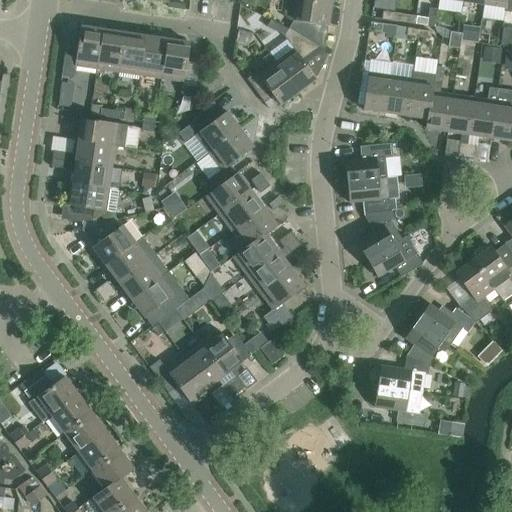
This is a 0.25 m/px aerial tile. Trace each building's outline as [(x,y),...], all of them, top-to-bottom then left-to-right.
[(197,0),(197,21),(221,22),(221,0),(197,0)] [(286,0),(284,16),(287,20),(291,21),(293,21),(288,28),(300,36),(301,36),(320,47),(323,30),(317,29),(317,25),(327,27),(331,4),(301,0),(286,0)] [(506,0),(483,0),(483,4),(504,8),(504,12),(511,12),(511,4),(505,4),(506,0)] [(427,18),(416,17),(414,24),(434,27),(437,10),(428,8),(427,18)] [(393,21),(394,13),(383,12),(381,20),(393,21)] [(394,13),(393,21),(414,24),(416,17),(394,13)] [(370,23),(369,31),(381,33),(386,34),(385,37),(395,39),(397,27),(370,23)] [(76,50),(65,49),(61,76),(73,78),(75,66),(96,69),(102,30),(80,27),(76,50)] [(397,27),(395,39),(405,40),(404,47),(415,49),(417,38),(418,30),(397,27)] [(284,36),(287,41),(270,55),(276,63),(298,92),(316,79),(302,60),(320,47),(301,36),(300,36),(288,28),(284,36)] [(511,29),(503,28),(500,45),(511,46),(511,29)] [(102,30),(96,69),(118,73),(124,33),(102,30)] [(418,30),(417,38),(418,38),(418,41),(424,42),(424,39),(429,39),(430,32),(418,30)] [(461,34),(461,39),(477,41),(478,32),(462,30),(461,34)] [(450,32),(449,40),(460,41),(461,34),(450,32)] [(145,37),(124,33),(118,73),(139,76),(145,37)] [(167,40),(145,37),(139,76),(161,79),(167,40)] [(189,43),(167,40),(161,79),(183,82),(189,43)] [(460,41),(449,40),(448,47),(459,49),(460,41)] [(392,62),(390,77),(384,113),(406,116),(412,72),(413,66),(392,62)] [(255,73),(246,79),(264,104),(273,97),(280,106),(298,92),(276,63),(258,76),(255,73)] [(406,116),(426,119),(427,119),(431,93),(432,93),(433,84),(435,75),(412,72),(406,116)] [(390,77),(367,74),(362,110),(384,113),(390,77)] [(427,119),(426,119),(424,129),(447,132),(453,96),(439,94),(440,85),(433,84),(432,93),(431,93),(427,119)] [(194,88),(182,86),(181,94),(193,96),(194,88)] [(474,99),(465,158),(473,160),(477,136),(490,138),(495,102),(497,89),(489,88),(487,101),(474,99)] [(474,99),(453,96),(447,132),(461,134),(457,157),(465,158),(474,99)] [(511,104),(495,102),(490,138),(511,141),(511,104)] [(208,153),(239,130),(226,112),(206,127),(199,118),(178,134),(185,143),(195,136),(208,153)] [(52,126),(70,128),(71,116),(53,114),(52,126)] [(143,116),(142,123),(154,125),(155,117),(143,116)] [(127,126),(117,124),(81,119),(78,141),(114,147),(124,148),(127,126)] [(154,125),(142,123),(141,131),(153,132),(154,125)] [(220,170),(213,176),(207,181),(214,190),(220,185),(236,173),(229,165),(253,148),(239,130),(208,153),(220,170)] [(67,147),(67,136),(50,136),(49,147),(67,147)] [(114,147),(78,141),(75,163),(111,168),(114,147)] [(359,148),(361,160),(344,162),(346,182),(386,178),(384,159),(392,158),(391,144),(359,148)] [(52,159),(66,161),(68,153),(53,151),(52,159)] [(66,161),(52,159),(50,167),(65,169),(66,161)] [(75,163),(71,184),(108,189),(111,168),(75,163)] [(154,189),(159,175),(143,169),(138,184),(154,189)] [(220,185),(214,190),(205,197),(218,215),(250,191),(237,173),(236,173),(220,185)] [(265,180),(260,174),(250,181),(255,187),(265,180)] [(386,178),(346,182),(348,203),(362,201),(363,216),(369,213),(391,211),(395,210),(394,197),(388,197),(386,178)] [(265,180),(255,187),(260,194),(269,187),(265,180)] [(108,189),(71,184),(68,206),(84,209),(81,229),(116,220),(114,213),(104,211),(108,189)] [(250,191),(218,215),(231,232),(263,208),(250,191)] [(282,204),(278,197),(268,204),(273,211),(282,204)] [(277,226),(263,208),(231,232),(244,249),(265,234),(265,235),(277,226)] [(363,216),(373,232),(356,242),(366,260),(401,239),(391,222),(396,219),(391,211),(369,213),(363,216)] [(205,239),(220,230),(212,217),(197,226),(205,239)] [(511,219),(503,226),(511,237),(511,219)] [(116,220),(81,229),(94,246),(92,247),(105,265),(134,244),(121,226),(118,228),(116,220)] [(283,248),(295,239),(290,232),(278,241),(283,248)] [(244,249),(232,257),(246,276),(278,252),(265,235),(265,234),(244,249)] [(142,238),(134,244),(105,265),(118,283),(155,255),(142,238)] [(300,245),(295,239),(283,248),(288,254),(300,245)] [(401,239),(366,260),(377,278),(394,268),(400,277),(422,264),(416,254),(404,261),(399,252),(406,248),(401,239)] [(490,247),(472,260),(493,289),(502,301),(511,292),(511,266),(507,270),(490,247)] [(219,266),(207,249),(198,256),(210,272),(219,266)] [(278,252),(246,276),(259,293),(291,269),(278,252)] [(168,272),(155,255),(118,283),(131,300),(160,278),(168,272)] [(493,289),(472,260),(454,274),(471,296),(458,306),(474,323),(475,323),(491,311),(481,298),(493,289)] [(291,269),(259,293),(272,310),(262,317),(273,332),(292,318),(282,304),(304,287),(291,269)] [(173,296),(160,278),(131,300),(145,318),(160,307),(166,316),(205,287),(198,278),(173,296)] [(212,299),(228,290),(221,278),(205,287),(212,299)] [(99,297),(111,288),(107,281),(95,290),(99,297)] [(116,294),(111,288),(99,297),(104,303),(116,294)] [(441,306),(438,311),(428,304),(416,321),(449,345),(461,328),(467,333),(474,323),(455,309),(451,314),(441,306)] [(165,331),(170,328),(163,319),(159,322),(165,331)] [(449,345),(416,321),(404,338),(414,345),(406,357),(429,366),(434,359),(430,357),(437,348),(444,353),(449,345)] [(154,329),(136,333),(139,348),(157,344),(154,329)] [(200,344),(224,376),(242,362),(218,330),(200,344)] [(284,356),(271,339),(259,349),(271,365),(284,356)] [(224,376),(200,344),(183,357),(207,389),(224,376)] [(158,360),(149,368),(168,393),(177,386),(189,402),(207,389),(183,357),(166,370),(158,360)] [(379,366),(376,387),(422,394),(424,373),(428,374),(429,366),(406,357),(404,370),(379,366)] [(64,377),(52,386),(45,376),(23,392),(36,409),(43,405),(51,416),(78,396),(64,377)] [(234,376),(228,381),(237,393),(243,388),(234,376)] [(237,393),(228,381),(222,386),(230,398),(237,393)] [(464,384),(453,383),(452,397),(462,398),(464,384)] [(422,394),(376,387),(373,407),(397,411),(395,422),(423,427),(425,415),(419,414),(422,394)] [(91,414),(78,396),(51,416),(65,434),(91,414)] [(105,432),(91,414),(65,434),(78,452),(105,432)] [(460,423),(439,420),(438,433),(458,436),(460,423)] [(18,429),(9,437),(14,443),(23,436),(18,429)] [(119,451),(105,432),(78,452),(92,471),(119,451)] [(28,443),(23,436),(14,443),(19,450),(28,443)] [(133,470),(119,451),(92,471),(105,488),(105,489),(120,478),(120,479),(133,470)] [(41,480),(51,473),(46,466),(36,473),(41,480)] [(51,473),(41,480),(46,487),(56,479),(51,473)] [(105,489),(105,488),(92,497),(103,511),(112,511),(133,496),(120,479),(120,478),(105,489)] [(38,486),(32,491),(39,501),(46,496),(38,486)] [(39,501),(32,491),(25,497),(32,506),(39,501)] [(144,511),(133,496),(112,511),(144,511)] [(0,497),(0,509),(12,511),(13,499),(0,497)] [(64,511),(74,511),(78,509),(72,502),(62,509),(64,511)]
